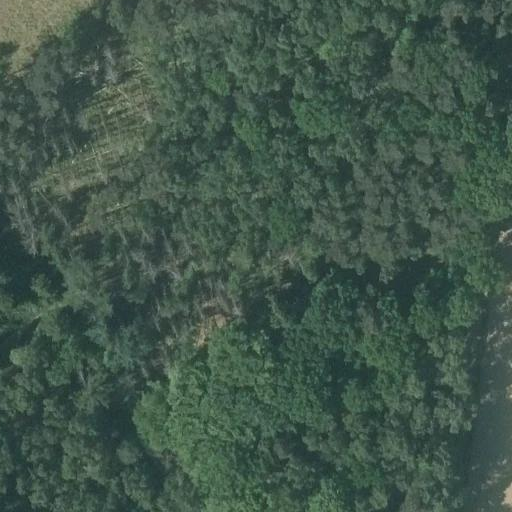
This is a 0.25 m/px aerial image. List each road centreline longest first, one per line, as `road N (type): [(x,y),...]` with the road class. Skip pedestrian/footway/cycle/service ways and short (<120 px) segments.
road 1 (track): [(458,511),(497,193)]
road 2 (track): [(0,388),(94,300)]
